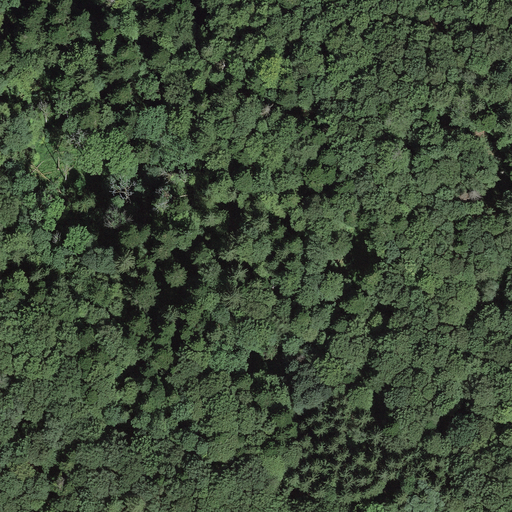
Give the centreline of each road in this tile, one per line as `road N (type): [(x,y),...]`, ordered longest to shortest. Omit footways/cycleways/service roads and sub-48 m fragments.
road 1 (track): [(73,0),(133,41),(161,79),(175,126),(169,184),(181,290),(193,330),(222,343),(309,326),(328,305),(350,251),(347,104),(405,83),(511,107)]
road 2 (track): [(361,511),(277,496),(132,439),(0,371)]
